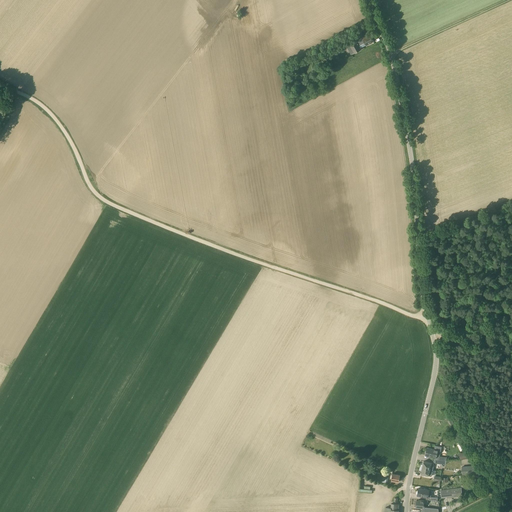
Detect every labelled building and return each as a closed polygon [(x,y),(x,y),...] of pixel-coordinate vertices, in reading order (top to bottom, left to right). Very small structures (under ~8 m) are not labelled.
[(366,44),(366,45),(374,41),(370,35),(350,46),(354,53),(361,49),(360,48),(366,44)] [(425,455),(436,458),(437,450),(441,451),(442,447),(435,445),(434,449),(427,448),(425,455)] [(434,463),(424,461),(422,468),(433,470),(434,463)] [(461,466),(462,474),(475,473),(474,465),(461,466)] [(422,468),(421,474),(431,476),(433,470),(422,468)] [(400,475),(392,474),(391,480),(399,482),(400,475)] [(417,495),(428,497),(428,496),(429,490),(418,488),(417,495)] [(461,488),(441,490),(442,497),(447,497),(447,498),(462,496),(461,488)] [(398,511),(399,510),(398,510),(399,504),(391,503),(391,508),(386,507),(385,511),(398,511)]
